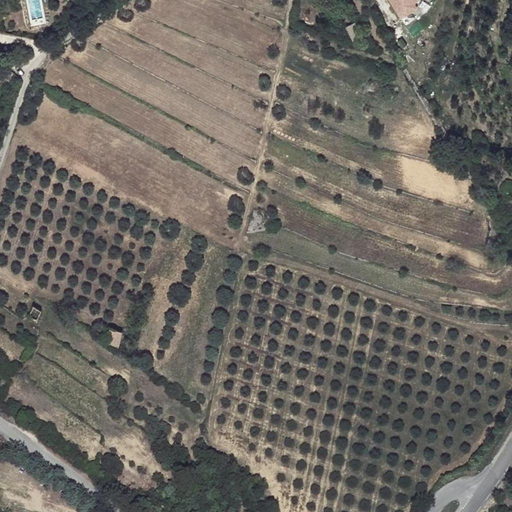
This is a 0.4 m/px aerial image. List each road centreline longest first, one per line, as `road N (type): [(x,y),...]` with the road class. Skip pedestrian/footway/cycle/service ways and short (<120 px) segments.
road 1 (unclassified): [(130,0),(28,61),(0,164)]
road 2 (unclassified): [(0,422),(123,511)]
